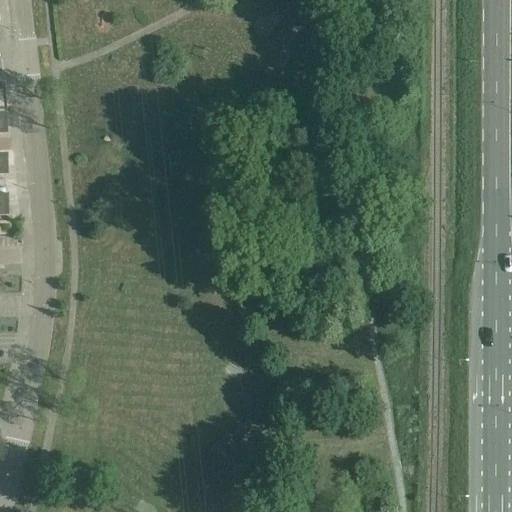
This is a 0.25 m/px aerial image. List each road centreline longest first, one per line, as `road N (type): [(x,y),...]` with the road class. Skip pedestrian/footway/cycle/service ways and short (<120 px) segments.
road 1 (primary): [(497,0),(494,511)]
road 2 (residential): [(21,420),(46,340),(54,255),(28,62)]
